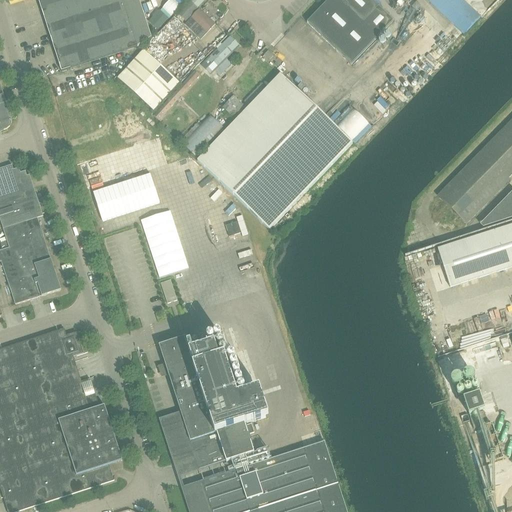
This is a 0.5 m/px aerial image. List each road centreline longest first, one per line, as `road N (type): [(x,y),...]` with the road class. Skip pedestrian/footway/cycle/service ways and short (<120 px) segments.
road 1 (unknown): [(246,296),(224,214),(201,194),(183,201),(180,236),(205,320)]
road 2 (unclassified): [(152,489),(92,306)]
road 3 (unclassified): [(92,306),(37,137)]
road 4 (unclassified): [(37,137),(0,12)]
